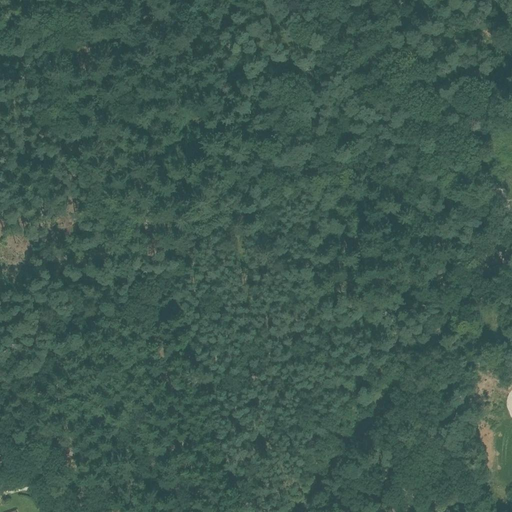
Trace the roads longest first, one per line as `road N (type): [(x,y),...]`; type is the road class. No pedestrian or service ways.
road 1 (track): [(0,16),(23,28),(117,196),(133,206),(187,204),(249,170),(451,142)]
road 2 (track): [(65,511),(25,385),(164,282),(208,195)]
road 3 (track): [(184,511),(172,394),(132,275),(117,196)]
road 4 (track): [(511,204),(312,0)]
